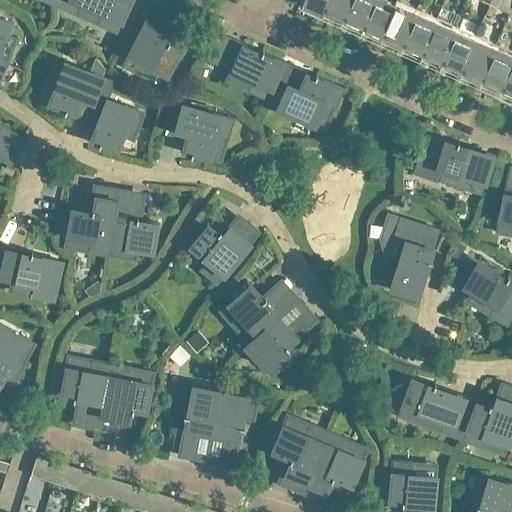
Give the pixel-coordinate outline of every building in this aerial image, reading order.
[(116,32),(129,0),(73,0),(80,3),(101,12),(96,23),(116,32)] [(320,12),(324,0),(300,0),(299,3),(320,12)] [(340,18),(348,0),(324,0),(320,12),(330,16),(329,18),(338,23),(339,21),(341,18),(340,18)] [(359,29),(372,0),(348,0),(340,18),(341,18),(339,21),(349,25),(349,27),(358,32),(359,29)] [(379,38),(395,0),(394,4),(385,0),(372,0),(359,29),(369,34),(368,36),(378,40),(379,38)] [(399,47),(416,8),(397,0),(395,0),(379,38),(389,43),(388,45),(398,49),(399,47)] [(164,41),(170,30),(158,24),(164,10),(153,4),(140,29),(121,65),(140,74),(141,73),(145,64),(166,74),(179,49),(164,41)] [(418,56),(436,17),(416,8),(399,47),(409,51),(408,53),(417,58),(418,56)] [(0,57),(0,45),(5,34),(11,22),(0,17),(0,76),(7,60),(0,57)] [(438,64),(455,26),(436,17),(418,56),(429,60),(428,62),(437,67),(438,64)] [(511,37),(511,21),(505,19),(502,35),(511,37)] [(458,73),(475,35),(455,26),(438,64),(448,69),(447,71),(457,75),(458,73)] [(219,65),(231,39),(219,33),(207,59),(219,65)] [(478,82),(495,43),(475,35),(458,73),(468,78),(467,80),(477,84),(478,82)] [(497,93),(498,91),(511,57),(511,51),(495,43),(478,82),(488,86),(487,88),(497,93)] [(266,98),(282,62),(262,53),(263,50),(262,49),(260,52),(242,44),(231,70),(252,79),(247,90),(266,98)] [(511,57),(498,91),(507,95),(507,97),(511,99),(511,57)] [(92,101),(102,76),(90,71),(64,61),(55,84),(44,79),(37,98),(64,109),(63,111),(64,112),(66,109),(74,112),(81,96),(92,101)] [(334,107),(342,88),(315,76),(316,74),(315,73),(314,76),(306,72),(299,88),(287,83),(276,108),(288,113),(313,124),(323,102),(334,107)] [(116,149),(133,108),(107,98),(114,80),(102,76),(92,101),(103,105),(90,138),(99,142),(98,144),(99,145),(100,142),(116,149)] [(227,138),(233,118),(194,107),(182,103),(174,129),(187,133),(182,149),(191,152),(190,155),(191,155),(192,152),(209,157),(215,135),(227,138)] [(0,139),(19,150),(25,138),(0,124),(0,139)] [(484,182),(493,155),(457,144),(458,141),(457,140),(456,143),(426,134),(418,161),(441,168),(437,180),(456,185),(460,174),(484,182)] [(511,165),(509,165),(503,192),(498,220),(511,222),(511,165)] [(107,255),(119,188),(106,185),(101,213),(92,211),(93,208),(92,208),(91,211),(71,208),(66,235),(90,240),(88,250),(87,250),(87,251),(107,255)] [(152,250),(157,222),(137,219),(137,216),(136,216),(136,219),(127,217),(132,190),(119,188),(107,255),(108,255),(110,243),(152,250)] [(428,259),(437,229),(399,217),(393,237),(394,238),(394,237),(404,240),(389,287),(417,296),(421,283),(424,271),(428,260),(431,261),(431,260),(428,259)] [(223,274),(259,231),(249,222),(239,234),(229,225),(221,235),(218,233),(220,231),(219,230),(217,232),(207,224),(189,246),(223,274)] [(55,288),(62,261),(31,254),(32,251),(31,251),(30,254),(5,248),(0,269),(0,275),(12,279),(9,290),(29,295),(31,283),(55,288)] [(506,324),(511,313),(511,281),(506,278),(508,276),(507,275),(505,278),(477,261),(463,286),(494,304),(489,312),(488,314),(506,324)] [(278,316),(298,298),(289,288),(269,306),(263,300),(265,298),(264,297),(262,299),(249,284),(219,311),(247,343),(278,316)] [(286,345),(317,318),(308,308),(287,327),(278,316),(247,343),(244,345),(263,366),(285,346),(287,348),(288,347),(286,345)] [(0,381),(3,376),(14,382),(23,364),(13,358),(24,337),(0,323),(0,381)] [(199,337),(188,349),(198,357),(208,345),(199,337)] [(97,429),(110,362),(90,358),(90,360),(89,370),(65,366),(60,393),(73,396),(72,399),(74,399),(74,396),(90,399),(84,426),(97,429)] [(145,410),(151,382),(128,378),(130,368),(130,366),(110,362),(97,429),(110,431),(113,416),(129,419),(131,410),(132,411),(132,408),(145,410)] [(450,435),(464,397),(452,393),(434,386),(435,383),(433,382),(432,385),(411,377),(401,404),(437,417),(433,428),(450,435)] [(210,433),(219,390),(192,385),(186,414),(184,414),(183,415),(186,415),(184,428),(178,455),(192,458),(197,431),(210,433)] [(232,466),(240,426),(243,427),(243,425),(240,425),(246,395),(219,390),(210,433),(224,436),(219,463),(232,466)] [(506,443),(511,428),(511,392),(504,412),(489,406),(490,404),(489,403),(488,406),(476,401),(461,439),(480,446),(484,435),(506,443)] [(300,492),(327,430),(308,422),(304,433),(282,424),(271,450),(290,458),(289,460),(290,461),(285,473),(293,477),(288,487),(300,492)] [(351,484),(362,458),(340,449),(345,439),(346,438),(327,430),(300,492),(312,497),(317,487),(325,490),(330,478),(331,479),(333,476),(351,484)] [(48,458),(47,481),(53,483),(59,462),(60,462),(48,458)] [(9,463),(0,459),(0,469),(6,472),(9,463)] [(406,501),(405,511),(431,511),(435,475),(413,473),(414,461),(392,459),(388,499),(401,501),(401,503),(402,504),(403,501),(406,501)] [(71,465),(70,488),(76,490),(82,469),(83,470),(83,469),(71,465)] [(94,472),(93,495),(99,497),(105,476),(106,477),(106,476),(94,472)] [(506,511),(511,494),(511,484),(488,476),(479,505),(476,504),(476,505),(479,506),(477,511),(506,511)] [(117,479),(115,502),(122,504),(128,484),(129,484),(129,483),(117,479)] [(140,486),(138,509),(145,511),(151,491),(152,491),(152,490),(140,486)] [(163,493),(161,511),(169,511),(174,498),(175,498),(175,497),(163,493)] [(186,501),(184,511),(194,511),(197,505),(198,505),(198,504),(186,501)]
